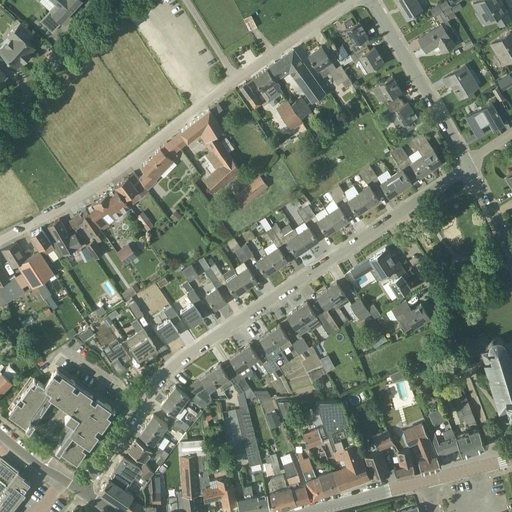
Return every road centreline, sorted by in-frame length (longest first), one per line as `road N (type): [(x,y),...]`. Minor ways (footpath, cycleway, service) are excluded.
road 1 (residential): [(137,409),(186,355),(388,222)]
road 2 (residential): [(0,241),(77,199),(233,78)]
road 3 (residential): [(469,166),(370,0)]
road 4 (residential): [(0,126),(113,0)]
road 5 (residential): [(233,78),(355,0)]
road 6 (tertiary): [(303,511),(426,482)]
